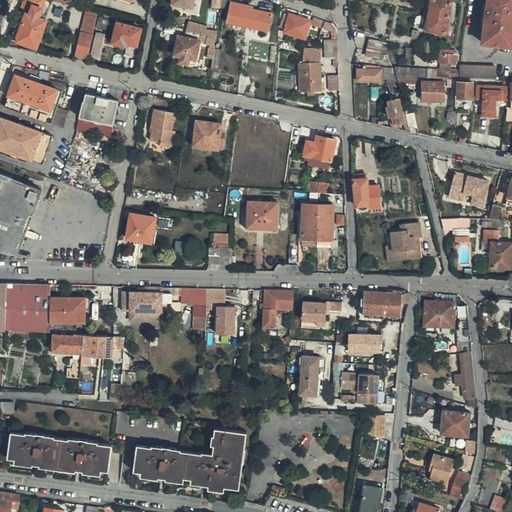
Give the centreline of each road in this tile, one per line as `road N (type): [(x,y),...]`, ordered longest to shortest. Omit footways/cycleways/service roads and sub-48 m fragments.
road 1 (residential): [(0,270),(414,282)]
road 2 (residential): [(0,50),(347,126)]
road 3 (residential): [(0,477),(247,511)]
road 4 (residential): [(414,282),(394,511)]
road 5 (residential): [(472,285),(485,413),(467,505)]
road 6 (residential): [(347,126),(511,160)]
road 7 (residential): [(340,0),(347,126)]
